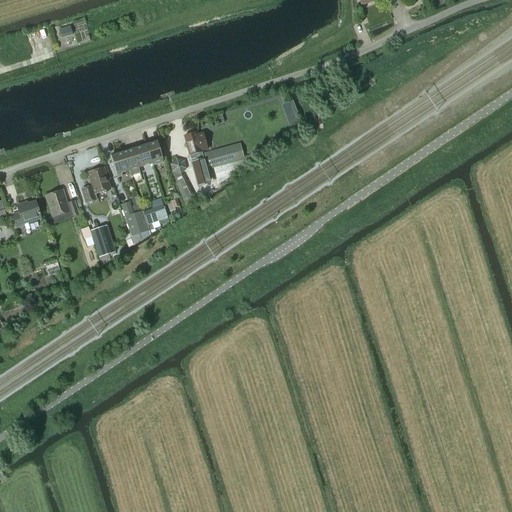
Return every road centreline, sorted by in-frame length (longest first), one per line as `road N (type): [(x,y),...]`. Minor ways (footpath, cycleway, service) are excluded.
road 1 (unclassified): [(0,438),(511,93)]
road 2 (unclassified): [(0,173),(349,57),(484,0)]
